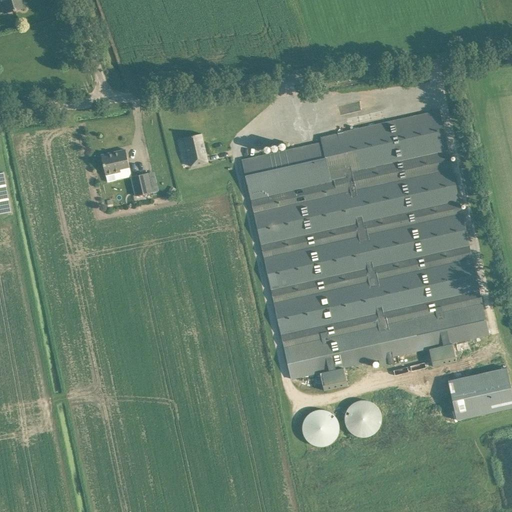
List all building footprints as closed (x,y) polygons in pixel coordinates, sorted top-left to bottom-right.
[(0,0),(2,4),(4,13),(24,8),(21,0),(0,0)] [(322,143),(243,160),(245,170),(251,199),(256,219),(260,237),(266,264),(270,283),(276,309),(280,328),(291,379),(320,373),(324,391),(348,385),(344,367),(379,360),(380,366),(394,363),(393,356),(429,348),(433,367),(457,361),(453,343),(489,335),(482,304),(479,290),(472,259),(469,245),(462,214),(459,200),(452,169),(448,150),(441,120),(439,111),(320,137),(322,143)] [(191,166),(208,162),(202,133),(184,137),(191,166)] [(126,149),(101,155),(103,165),(106,175),(107,182),(116,180),(114,173),(122,171),(121,169),(130,167),(128,159),(126,149)] [(4,172),(0,173),(0,213),(11,212),(4,172)] [(136,196),(151,192),(147,173),(131,176),(136,196)] [(506,368),(448,381),(450,389),(457,419),(511,406),(511,392),(509,381),(506,368)] [(345,408),(357,439),(383,429),(372,398),(345,408)] [(308,411),(307,443),(334,444),(335,411),(308,411)]
